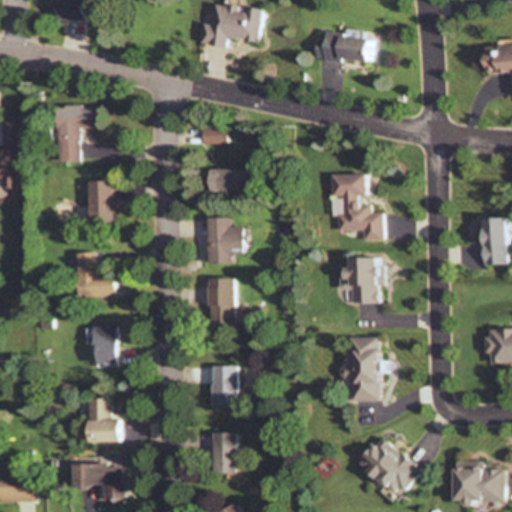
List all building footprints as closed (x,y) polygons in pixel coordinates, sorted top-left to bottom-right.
[(56,0),(57,20),(85,20),(84,0),(56,0)] [(266,10),(218,3),(215,26),(205,25),(203,44),(229,47),(230,38),(261,43),(266,10)] [(376,39),(325,33),(322,58),(374,64),(376,39)] [(511,45),(488,47),(490,74),(511,72),(511,45)] [(83,129),(105,129),(105,107),(60,107),(60,163),(83,163),(83,129)] [(0,179),(4,179),(4,189),(19,189),(19,153),(25,153),(25,118),(5,118),(5,147),(0,147),(0,179)] [(228,130),(204,130),(204,144),(228,144),(228,130)] [(250,169),(212,169),(212,195),(250,195),(250,169)] [(386,239),(385,213),(374,213),(373,202),(369,202),(368,174),(335,175),(335,196),(343,196),(343,230),(366,230),(366,240),(386,239)] [(119,182),(92,182),(92,226),(119,226),(119,182)] [(246,227),(233,227),(233,218),(210,218),(211,264),(234,264),(234,251),(247,251),(246,227)] [(484,218),(484,265),(509,265),(509,218),(484,218)] [(79,252),(79,297),(117,297),(117,274),(100,274),(100,252),(79,252)] [(343,290),(353,290),(353,303),(381,303),(382,258),(351,257),(351,268),(344,268),(343,290)] [(210,327),(237,327),(237,279),(210,279),(210,327)] [(97,327),(97,365),(119,365),(119,327),(97,327)] [(382,401),(382,337),(351,338),(352,401),(382,401)] [(239,366),(214,366),(214,406),(239,406),(239,366)] [(91,400),(91,443),(122,443),(122,420),(113,420),(113,399),(91,400)] [(237,434),(214,434),(214,474),(237,474),(237,434)] [(422,472),(381,436),(358,462),(399,498),(422,472)] [(106,487),(107,501),(127,500),(127,464),(75,465),(75,488),(106,487)] [(506,469),(456,469),(456,503),(506,503),(506,469)] [(0,502),(34,502),(34,474),(0,474),(0,502)]
